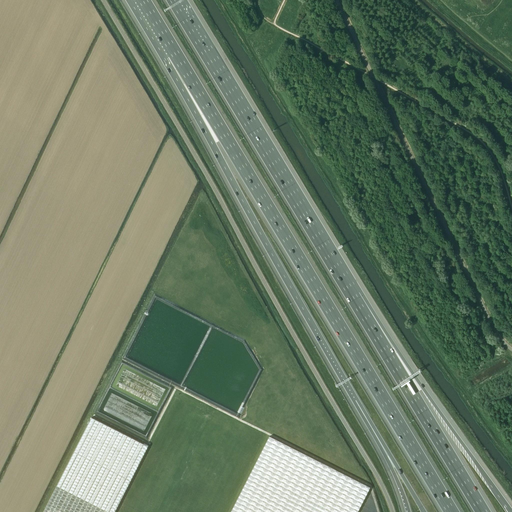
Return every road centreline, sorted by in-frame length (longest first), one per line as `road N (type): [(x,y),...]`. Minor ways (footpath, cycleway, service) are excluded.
road 1 (motorway): [(173,53),(450,511)]
road 2 (motorway): [(173,53),(234,186),(355,400)]
road 3 (motorway): [(352,292),(176,0)]
road 4 (motorway): [(510,511),(352,292)]
road 5 (motorway): [(484,511),(352,292)]
road 6 (motorway): [(355,400),(423,511)]
road 7 (motorway): [(355,400),(409,511)]
